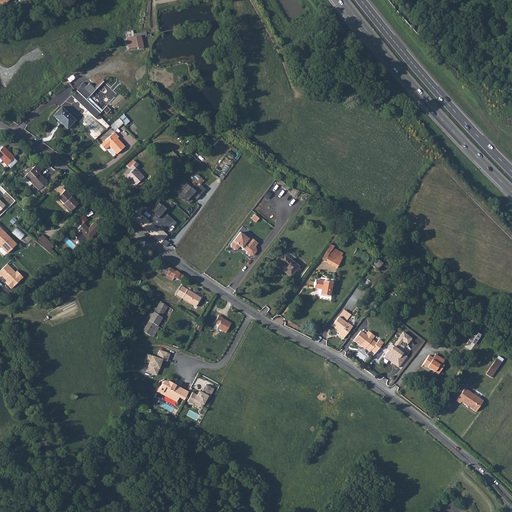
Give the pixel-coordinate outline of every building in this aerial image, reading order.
[(140,36),(125,39),(128,49),(137,47),(138,49),(143,48),(140,36)] [(84,83),(71,96),(94,118),(102,110),(105,106),(101,102),(113,91),(115,93),(118,90),(112,85),(109,88),(107,85),(109,83),(106,80),(100,86),(99,85),(95,89),(89,83),(86,85),(84,83)] [(61,108),(53,117),(67,130),(75,121),(61,108)] [(118,119),(114,124),(118,129),(124,124),(119,119),(118,119)] [(113,133),(99,145),(103,150),(107,147),(114,154),(123,147),(116,139),(117,137),(113,133)] [(13,157),(7,151),(6,152),(1,147),(0,147),(0,160),(5,165),(13,157)] [(171,152),(161,161),(167,166),(176,157),(171,152)] [(131,172),(125,178),(133,187),(142,179),(134,169),(138,166),(135,163),(128,169),(131,172)] [(32,185),(39,191),(48,182),(41,176),(40,177),(38,175),(43,170),(37,164),(22,180),(29,187),(32,185)] [(122,175),(125,178),(131,172),(128,169),(125,172),(122,175)] [(64,209),(68,213),(72,210),(75,210),(76,209),(77,208),(76,206),(79,203),(75,200),(74,201),(71,198),(72,197),(66,190),(57,198),(63,204),(66,207),(64,209)] [(265,205),(263,209),(274,217),(277,213),(265,205)] [(138,217),(135,220),(146,230),(160,242),(167,235),(159,228),(158,229),(147,219),(150,216),(142,209),(139,212),(138,211),(135,214),(138,217)] [(100,229),(94,223),(88,228),(86,226),(84,224),(73,233),(77,238),(82,233),(86,238),(88,240),(100,229)] [(12,232),(21,240),(26,234),(17,227),(12,232)] [(14,244),(0,228),(0,247),(5,252),(14,244)] [(240,232),(231,244),(231,247),(235,250),(237,249),(240,246),(247,252),(246,253),(250,256),(254,255),(257,251),(256,248),(255,247),(258,243),(250,237),(248,239),(240,232)] [(43,236),(46,239),(47,238),(42,233),(35,239),(37,242),(43,236)] [(49,240),(47,238),(46,239),(43,236),(37,242),(43,246),(49,240)] [(54,245),(49,240),(43,246),(49,251),(54,245)] [(328,254),(330,251),(327,249),(322,259),(325,261),(328,254)] [(286,268),(284,271),(291,276),(299,266),(284,254),(278,262),(284,267),(285,266),(286,268)] [(325,261),(337,268),(341,261),(339,260),(341,256),(336,254),(334,257),(328,254),(325,261)] [(161,263),(159,267),(157,271),(172,281),(174,277),(183,282),(186,277),(176,271),(170,267),(161,263)] [(15,272),(6,264),(0,269),(0,275),(0,276),(1,275),(4,278),(6,279),(7,280),(5,282),(11,288),(22,277),(16,271),(15,272)] [(330,296),(332,282),(327,281),(324,281),(315,279),(314,288),(318,288),(322,289),(321,294),(330,296)] [(195,306),(200,298),(180,285),(175,294),(195,306)] [(160,302),(154,312),(162,317),(168,306),(160,302)] [(344,309),(331,326),(338,330),(340,332),(339,333),(338,335),(343,339),(352,326),(347,323),(345,322),(350,315),(344,309)] [(157,326),(162,317),(154,312),(149,321),(157,326)] [(222,318),(218,315),(214,322),(218,325),(217,328),(226,333),(231,323),(222,318)] [(153,337),(159,327),(157,326),(149,321),(142,331),(151,335),(153,337)] [(157,339),(163,329),(159,327),(153,337),(157,339)] [(475,344),(481,334),(476,331),(475,330),(468,340),(475,344)] [(365,348),(370,351),(371,350),(375,353),(383,343),(379,339),(376,343),(372,339),(365,334),(360,331),(353,340),(362,347),(363,346),(365,348)] [(365,334),(372,339),(374,336),(368,331),(365,334)] [(398,338),(399,338),(402,341),(407,344),(411,338),(403,332),(398,338)] [(393,361),(392,363),(398,367),(406,356),(396,348),(400,344),(396,341),(393,346),(390,344),(387,349),(388,350),(384,355),(385,357),(389,360),(391,360),(391,359),(393,361)] [(170,353),(160,349),(157,357),(147,354),(145,361),(150,362),(147,371),(157,375),(162,359),(167,361),(170,353)] [(431,368),(430,369),(434,372),(435,372),(438,374),(444,365),(442,364),(444,360),(435,354),(433,358),(429,355),(423,364),(427,367),(429,368),(431,368)] [(491,377),(501,361),(496,358),(486,374),(491,377)] [(166,381),(163,381),(158,390),(167,394),(171,399),(176,401),(179,397),(184,400),(188,391),(175,384),(173,387),(171,386),(171,384),(172,382),(167,379),(166,381)] [(192,392),(187,401),(193,404),(193,403),(194,401),(202,406),(207,396),(209,397),(214,388),(206,384),(200,394),(198,393),(197,394),(192,392)] [(466,405),(468,407),(476,411),(483,400),(464,388),(456,401),(460,403),(461,402),(466,405)] [(167,394),(158,390),(158,391),(171,399),(167,394)]
